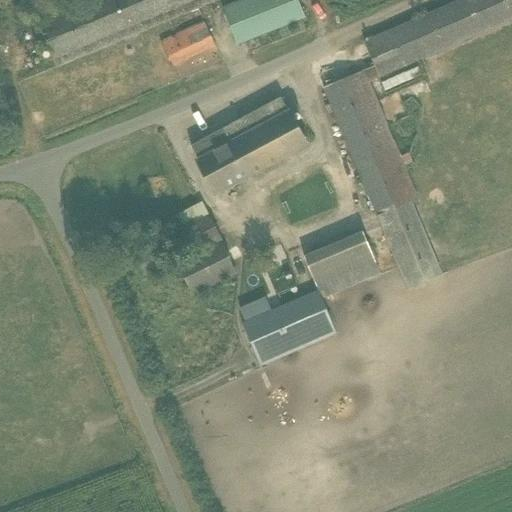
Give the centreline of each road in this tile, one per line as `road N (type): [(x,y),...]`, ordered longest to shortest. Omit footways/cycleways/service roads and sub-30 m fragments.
road 1 (unclassified): [(184,511),(42,169)]
road 2 (unclassified): [(42,169),(326,43)]
